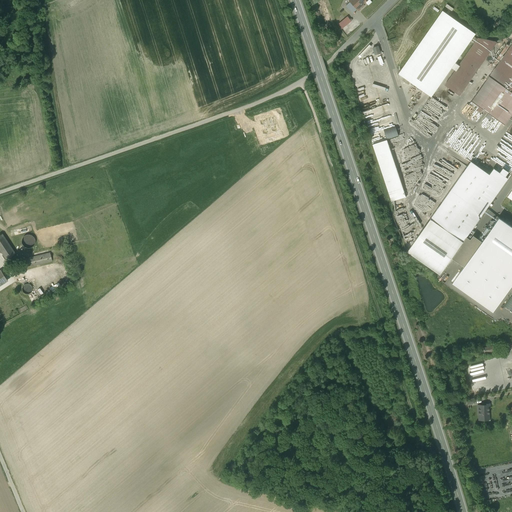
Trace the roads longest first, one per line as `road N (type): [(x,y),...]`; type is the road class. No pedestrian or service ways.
road 1 (secondary): [(295,0),(462,511)]
road 2 (track): [(300,85),(423,450)]
road 3 (unclassified): [(280,95),(0,192)]
road 4 (residential): [(391,0),(335,57),(280,95)]
